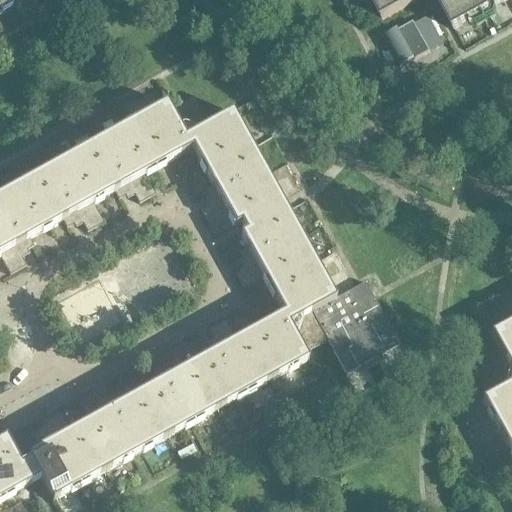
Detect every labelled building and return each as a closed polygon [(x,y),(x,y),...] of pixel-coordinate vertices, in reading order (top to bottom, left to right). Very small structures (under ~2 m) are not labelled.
[(14,0),(0,0),(0,16),(11,11),(7,4),(14,0)] [(421,0),(361,0),(365,6),(371,2),(382,22),(421,0)] [(510,1),(509,0),(436,0),(454,32),(473,21),(477,28),(495,18),(491,11),(510,1)] [(430,54),(413,24),(384,40),(400,70),(430,54)] [(206,176),(252,150),(232,113),(209,126),(193,98),(170,111),(192,151),(206,176)] [(192,151),(170,111),(166,105),(129,125),(155,171),(192,151)] [(155,171),(129,125),(77,154),(102,200),(114,194),(118,201),(132,193),(139,205),(155,196),(145,177),(155,171)] [(315,264),(286,212),(252,150),(206,176),(212,187),(205,191),(213,205),(201,212),(210,229),(229,218),(241,239),(246,249),(239,253),(247,267),(235,274),(244,291),(263,280),(269,290),(315,264)] [(102,200),(77,154),(24,183),(50,229),(62,222),(66,230),(80,222),(87,234),(103,225),(93,206),(102,200)] [(30,240),(50,229),(24,183),(0,196),(0,259),(9,277),(26,267),(19,255),(34,248),(30,240)] [(298,321),(335,300),(315,264),(269,290),(283,315),(295,337),(299,334),(300,324),(298,321)] [(399,346),(375,303),(364,284),(335,300),(298,321),(300,324),(299,334),(295,337),(305,355),(327,343),(345,376),(399,346)] [(305,355),(295,337),(283,315),(248,334),(274,381),(308,362),(305,355)] [(274,381),(248,334),(236,341),(225,322),(208,331),(215,343),(201,351),(205,358),(192,365),(218,412),(274,381)] [(511,432),(511,323),(490,336),(503,359),(475,375),(488,398),(481,402),(501,438),(511,432)] [(218,412),(192,365),(184,370),(173,350),(157,360),(163,372),(149,379),(153,387),(137,396),(163,442),(218,412)] [(163,442),(137,396),(121,405),(117,397),(103,405),(96,393),(79,402),(90,422),(81,426),(107,473),(163,442)] [(107,473),(81,426),(70,433),(59,413),(43,423),(49,435),(39,440),(35,432),(31,434),(39,450),(27,456),(30,462),(25,465),(21,467),(6,439),(0,442),(0,502),(35,483),(40,481),(53,503),(107,473)] [(511,432),(501,438),(511,457),(511,432)]
